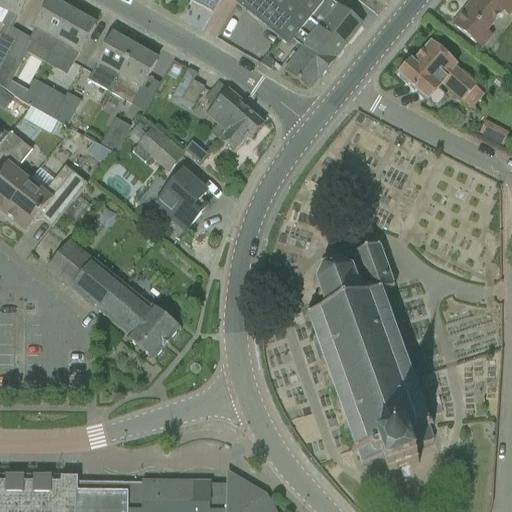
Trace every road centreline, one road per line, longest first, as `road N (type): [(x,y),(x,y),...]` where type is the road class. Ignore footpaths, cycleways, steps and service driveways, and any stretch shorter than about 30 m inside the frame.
road 1 (tertiary): [(246,394),(236,348),(246,233),(306,129)]
road 2 (tertiary): [(0,444),(91,439),(246,394)]
road 3 (unclassified): [(306,129),(214,59),(108,0)]
road 4 (unclassified): [(511,175),(344,89)]
road 5 (tertiary): [(327,511),(265,438),(246,394)]
